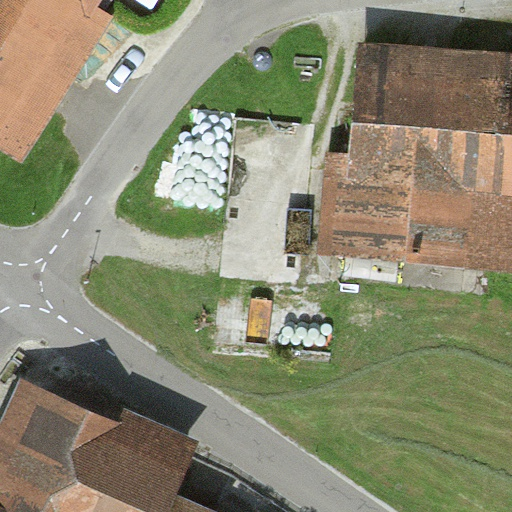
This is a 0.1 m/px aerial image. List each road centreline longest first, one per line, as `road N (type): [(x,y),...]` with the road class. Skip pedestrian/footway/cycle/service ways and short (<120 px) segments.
road 1 (residential): [(286,0),(190,55),(28,289)]
road 2 (tertiary): [(350,511),(28,289)]
